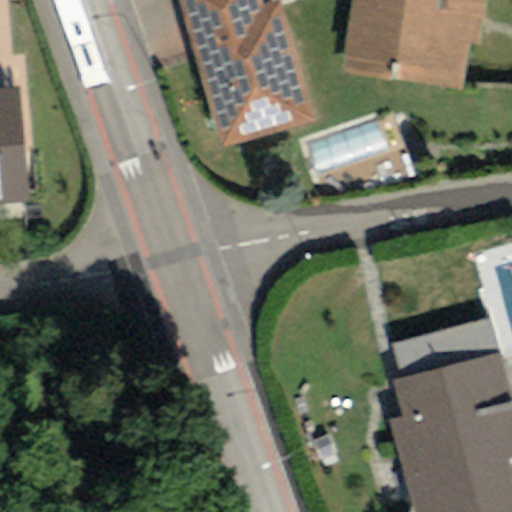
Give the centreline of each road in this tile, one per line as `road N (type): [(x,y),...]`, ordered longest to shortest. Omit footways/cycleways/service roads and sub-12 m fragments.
road 1 (residential): [(511,198),(173,260)]
road 2 (secondary): [(173,260),(82,0)]
road 3 (secondary): [(263,511),(173,260)]
road 4 (residential): [(173,260),(0,288)]
